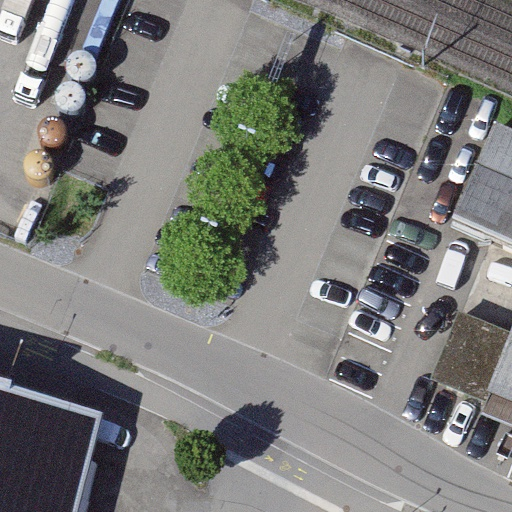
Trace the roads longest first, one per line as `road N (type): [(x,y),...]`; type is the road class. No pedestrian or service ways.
road 1 (tertiary): [(306,411),(0,276)]
road 2 (tertiary): [(498,511),(306,411)]
